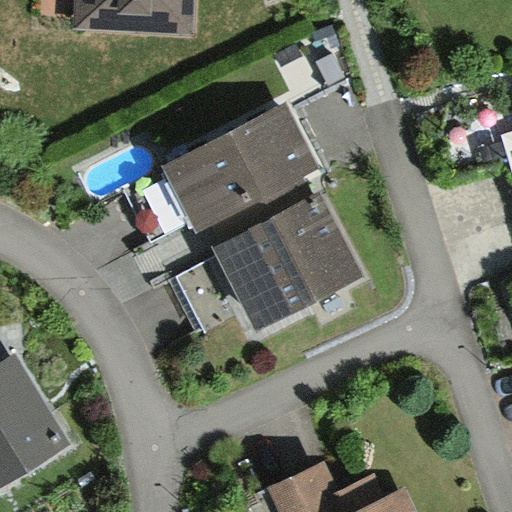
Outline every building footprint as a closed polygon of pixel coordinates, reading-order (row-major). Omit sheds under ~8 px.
[(194,0),(74,0),(73,29),(192,36),(194,0)] [(283,111),(161,177),(196,242),(240,218),(318,175),(283,111)] [(251,240),(214,259),(255,338),(364,281),(323,202),(251,240)] [(49,408),(19,359),(0,370),(0,490),(69,449),(52,422),(56,420),(49,408)] [(268,495),(276,511),(416,511),(406,490),(376,504),(365,482),(338,495),(325,468),(268,495)]
